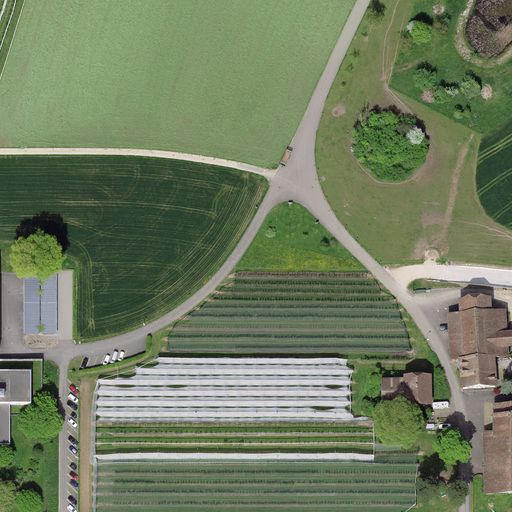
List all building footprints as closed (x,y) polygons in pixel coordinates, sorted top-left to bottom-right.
[(40,279),(22,279),(22,333),(39,333),(40,279)] [(491,296),(459,298),(460,315),(447,316),(450,361),(459,361),(461,392),(498,390),(497,359),(509,359),(509,349),(511,348),(511,331),(507,332),(506,311),(492,312),(491,296)] [(0,442),(10,443),(10,405),(30,405),(30,370),(0,370),(0,442)] [(402,379),(381,380),(381,406),(432,405),(431,375),(401,376),(402,379)] [(511,404),(491,405),(491,433),(481,433),(483,496),(511,494),(511,404)]
